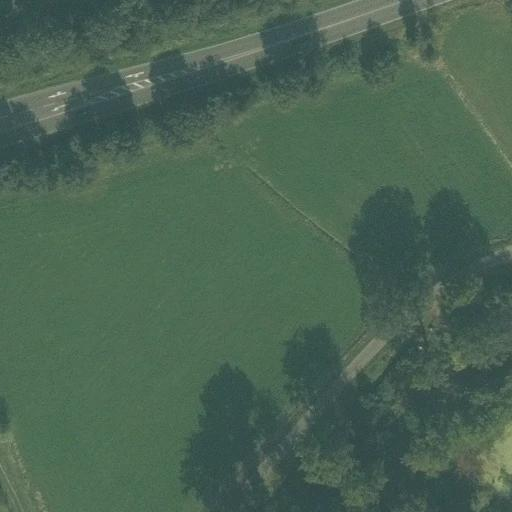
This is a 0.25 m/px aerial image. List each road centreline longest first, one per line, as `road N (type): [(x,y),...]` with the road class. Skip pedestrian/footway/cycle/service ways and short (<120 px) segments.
road 1 (primary): [(0,124),(403,0)]
road 2 (unclassified): [(511,249),(446,282),(396,326),(230,511)]
